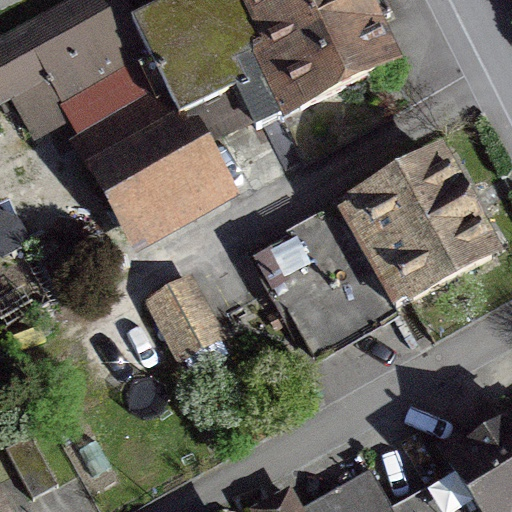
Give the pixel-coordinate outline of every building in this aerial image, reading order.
[(159,0),(77,0),(0,43),(0,103),(50,76),(62,99),(146,53),(169,95),(85,141),(135,232),(221,183),(183,116),(229,93),(236,108),(245,103),(251,115),(257,128),(301,106),(302,108),(393,64),(361,0),(184,0),(165,9),(159,0)] [(357,210),(256,266),(310,361),(391,316),(390,315),(409,304),(410,305),(490,261),(436,164),(356,208),(357,210)] [(183,288),(151,306),(180,362),(213,344),(183,288)] [(511,511),(511,422),(490,437),(486,432),(484,428),(490,424),(489,421),(438,455),(459,489),(474,511),(511,511)] [(27,441),(2,454),(30,504),(55,491),(27,441)] [(474,511),(459,489),(417,511),(387,511),(367,476),(321,502),(326,511),(474,511)] [(292,511),(285,499),(261,511),(292,511)]
